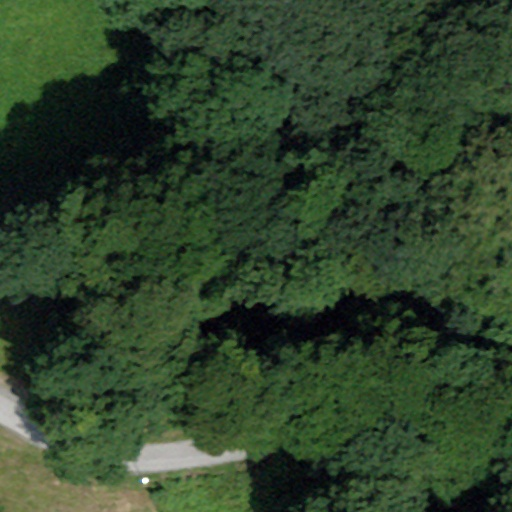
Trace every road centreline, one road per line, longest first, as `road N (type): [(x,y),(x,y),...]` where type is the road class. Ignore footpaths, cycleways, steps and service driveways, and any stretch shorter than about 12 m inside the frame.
road 1 (unclassified): [(0,214),(125,197),(242,151),(404,56),(511,8)]
road 2 (residential): [(511,370),(257,443),(197,451),(73,445),(0,407)]
